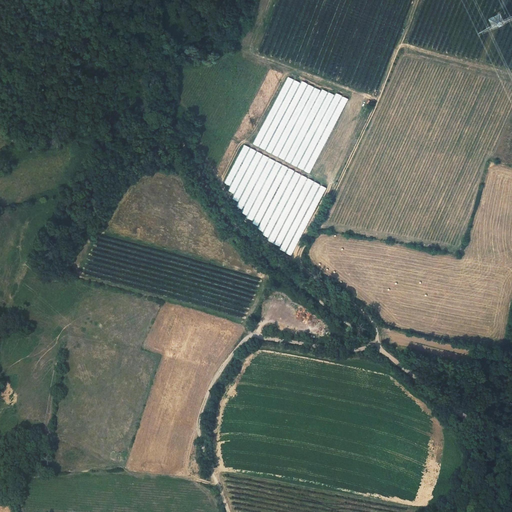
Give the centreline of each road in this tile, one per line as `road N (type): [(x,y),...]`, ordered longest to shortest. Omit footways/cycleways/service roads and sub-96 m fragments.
road 1 (track): [(161,0),(168,104),(216,206),(317,304),(484,429),(511,441)]
road 2 (track): [(375,349),(376,329),(358,304),(303,263),(305,246),(418,0)]
road 3 (track): [(226,511),(198,428),(210,387),(238,344),(256,332),(342,350),(367,342)]
